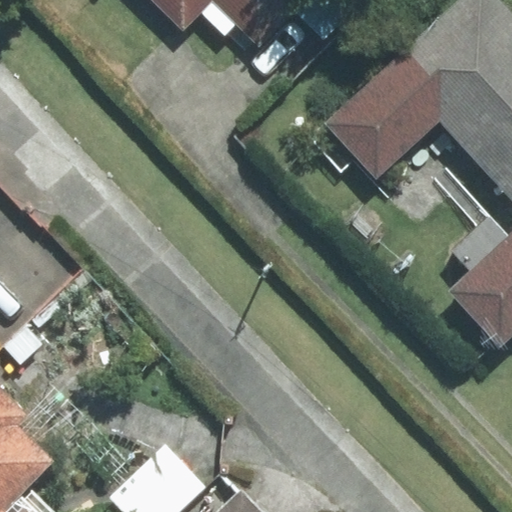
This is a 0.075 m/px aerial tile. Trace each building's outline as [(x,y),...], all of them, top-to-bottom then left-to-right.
[(308,0),(136,0),(173,35),(207,0),(223,0),(266,43),(308,0)] [(511,4),(508,0),(454,0),(319,118),(378,186),(440,132),(511,213),(511,235),(446,293),(504,360),(511,353),(511,4)] [(0,370),(0,511),(8,511),(5,509),(72,442),(0,370)] [(182,511),(211,484),(166,439),(101,504),(108,511),(182,511)] [(277,511),(257,489),(230,511),(277,511)]
